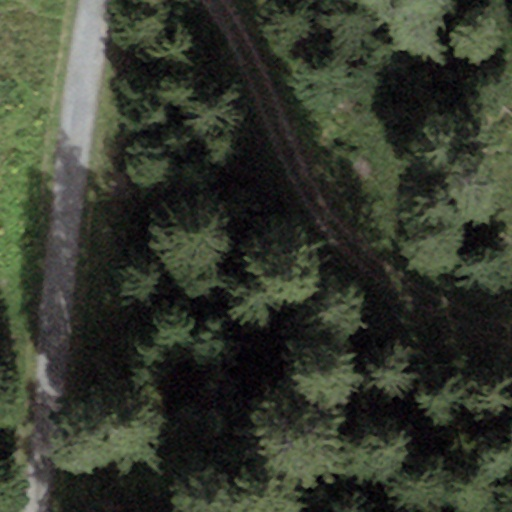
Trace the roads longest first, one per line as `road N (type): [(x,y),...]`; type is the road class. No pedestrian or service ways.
road 1 (track): [(92,0),(32,511)]
road 2 (track): [(210,0),(291,184),(441,304),(511,327)]
